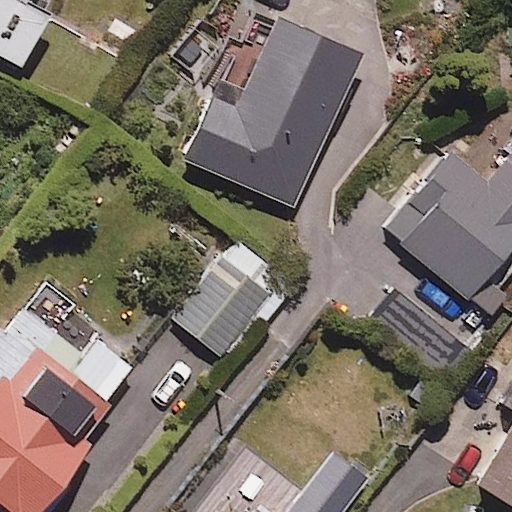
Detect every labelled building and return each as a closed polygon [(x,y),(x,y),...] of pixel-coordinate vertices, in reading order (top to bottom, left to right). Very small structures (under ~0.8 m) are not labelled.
[(0,0),(0,45),(14,53),(42,0),(0,0)] [(357,44),(257,0),(225,74),(214,69),(178,151),(289,199),(357,44)] [(511,125),(478,165),(448,139),(380,219),(494,314),(510,295),(498,284),(511,267),(511,254),(502,246),(511,234),(511,125)] [(169,310),(220,354),(256,311),(266,318),(293,287),(233,236),(169,310)] [(74,299),(42,274),(0,327),(0,511),(24,511),(31,504),(41,511),(94,442),(80,431),(134,361),(67,309),(74,299)] [(476,352),(390,282),(366,312),(452,382),(476,352)] [(511,410),(473,471),(511,496),(511,410)] [(265,511),(254,502),(246,511),(265,511)]
